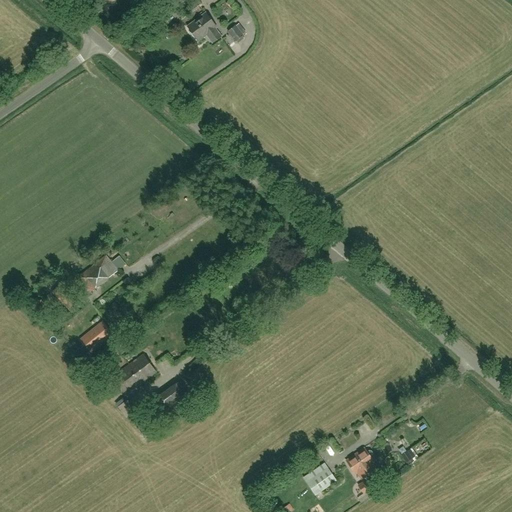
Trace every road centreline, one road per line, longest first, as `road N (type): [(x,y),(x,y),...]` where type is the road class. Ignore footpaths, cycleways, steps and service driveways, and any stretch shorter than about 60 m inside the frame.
road 1 (unclassified): [(511,396),(100,42)]
road 2 (unclassified): [(0,114),(100,42)]
